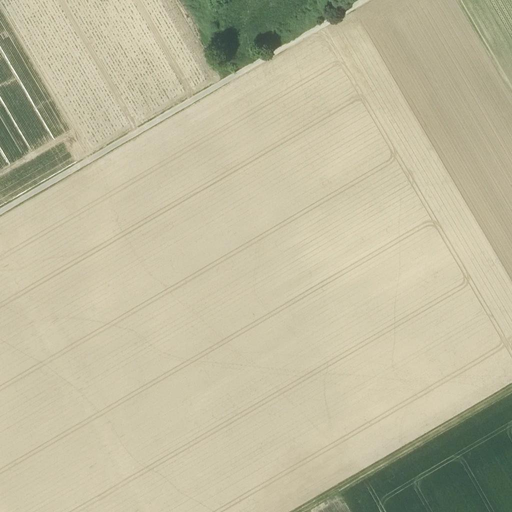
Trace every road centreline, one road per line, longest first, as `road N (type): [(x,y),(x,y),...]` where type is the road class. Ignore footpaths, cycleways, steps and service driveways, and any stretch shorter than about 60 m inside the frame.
road 1 (track): [(364,0),(0,211)]
road 2 (track): [(511,387),(298,511)]
